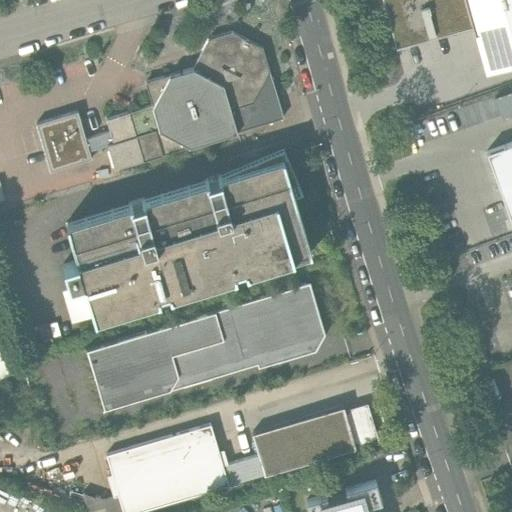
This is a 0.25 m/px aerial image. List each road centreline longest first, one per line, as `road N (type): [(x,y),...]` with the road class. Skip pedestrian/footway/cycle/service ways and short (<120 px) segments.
road 1 (tertiary): [(461,511),(304,0)]
road 2 (unclassified): [(126,0),(0,35)]
road 3 (unknown): [(103,87),(68,143),(12,167)]
